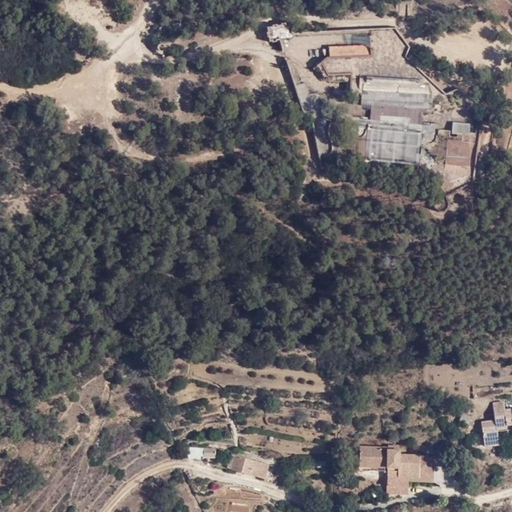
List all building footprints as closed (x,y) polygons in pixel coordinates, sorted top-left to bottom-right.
[(380,120),(355,118),(355,136),(360,137),(363,135),(364,132),(365,128),(367,128),(366,161),(444,170),(444,164),(467,166),(470,142),(462,141),(462,134),(468,134),(469,124),(452,122),(451,131),(438,129),(438,124),(430,123),(430,124),(409,123),(409,117),(380,116),(380,120)] [(511,406),(503,408),(502,398),(491,400),(492,418),(479,419),(482,444),(497,442),(496,430),(504,430),(504,431),(511,430),(511,406)] [(386,445),(358,444),(357,466),(386,467),(386,475),(417,476),(418,452),(399,451),(399,444),(387,443),(386,445)] [(214,448),(203,448),(202,457),(214,457),(214,448)] [(195,450),(187,450),(188,459),(183,477),(195,450)] [(264,476),(268,462),(233,452),(229,467),(264,476)]
